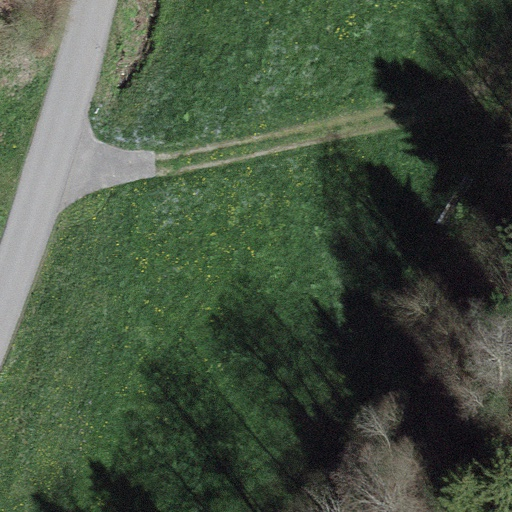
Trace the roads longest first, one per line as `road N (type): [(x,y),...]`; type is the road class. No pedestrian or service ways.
road 1 (track): [(49,153),(98,163),(175,163),(322,133),(458,91),(487,72),(511,39)]
road 2 (tertiary): [(94,0),(0,309)]
